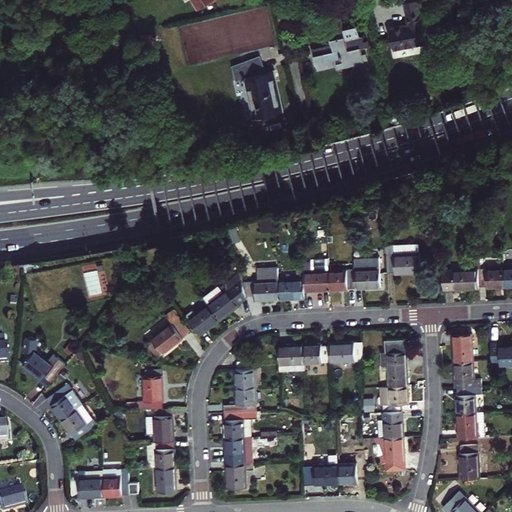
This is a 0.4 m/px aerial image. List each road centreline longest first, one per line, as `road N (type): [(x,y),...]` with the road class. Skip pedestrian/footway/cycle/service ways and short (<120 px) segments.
road 1 (trunk): [(0,239),(254,197),(511,123)]
road 2 (residential): [(202,511),(198,392),(226,341),(274,322),(430,314)]
road 3 (trunk): [(511,99),(378,144),(206,185)]
road 4 (trunk): [(206,185),(0,214)]
road 5 (trunk): [(206,185),(0,197)]
road 6 (residential): [(416,511),(434,426),(430,314)]
road 7 (residential): [(309,138),(279,0)]
road 8 (residential): [(0,396),(50,441),(57,511)]
